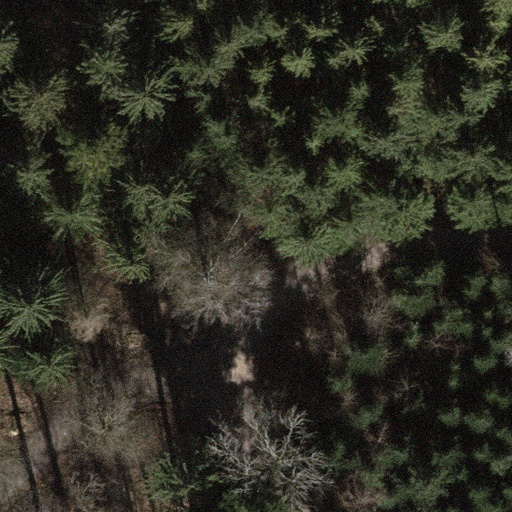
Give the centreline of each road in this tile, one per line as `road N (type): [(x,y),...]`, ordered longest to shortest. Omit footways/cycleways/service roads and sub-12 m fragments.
road 1 (track): [(0,487),(325,258),(511,234)]
road 2 (track): [(190,353),(280,511)]
